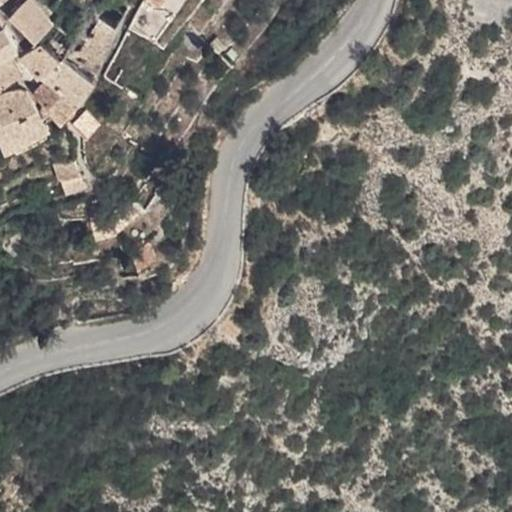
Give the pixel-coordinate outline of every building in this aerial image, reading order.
[(37,35),(55,16),(38,0),(26,0),(15,13),(37,35)] [(82,20),(97,3),(100,0),(99,0),(53,0),(57,5),(82,20)] [(100,0),(97,3),(119,20),(131,0),(100,0)] [(119,20),(97,3),(82,20),(78,33),(68,48),(99,65),(119,20)] [(68,48),(78,33),(55,16),(37,35),(39,37),(59,58),(65,52),(68,48)] [(0,64),(13,54),(22,46),(7,21),(0,26),(0,64)] [(25,53),(42,73),(44,74),(59,58),(39,37),(25,53)] [(63,87),(77,96),(93,72),(65,52),(59,58),(44,74),(48,76),(63,87)] [(0,75),(10,86),(24,70),(13,54),(0,64),(0,75)] [(0,88),(10,86),(0,75),(0,88)] [(48,76),(39,88),(51,102),(63,87),(48,76)] [(34,131),(47,124),(51,121),(28,86),(13,89),(25,113),(0,123),(0,129),(7,144),(21,138),(34,131)] [(51,102),(61,115),(77,96),(63,87),(51,102)] [(0,123),(25,113),(13,89),(0,95),(0,123)] [(83,131),(102,108),(88,98),(70,122),(83,131)]
